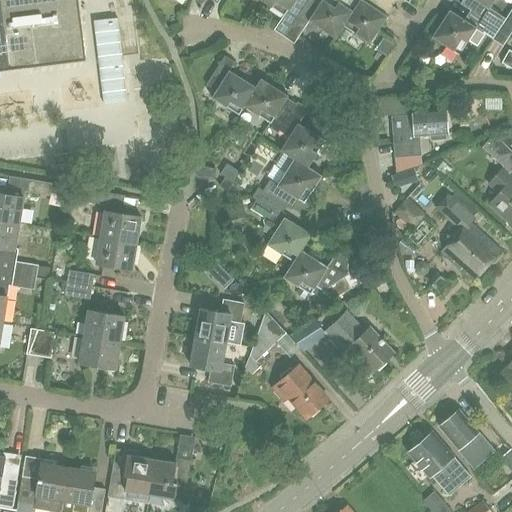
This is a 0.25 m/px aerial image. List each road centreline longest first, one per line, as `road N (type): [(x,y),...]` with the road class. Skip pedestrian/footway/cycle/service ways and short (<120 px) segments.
road 1 (residential): [(448,362),(397,282),(359,89)]
road 2 (tertiary): [(273,511),(448,362)]
road 3 (residential): [(143,415),(186,208)]
road 4 (residential): [(359,89),(273,44),(209,25),(168,40)]
road 5 (residential): [(511,88),(359,89)]
road 6 (residential): [(143,415),(0,390)]
